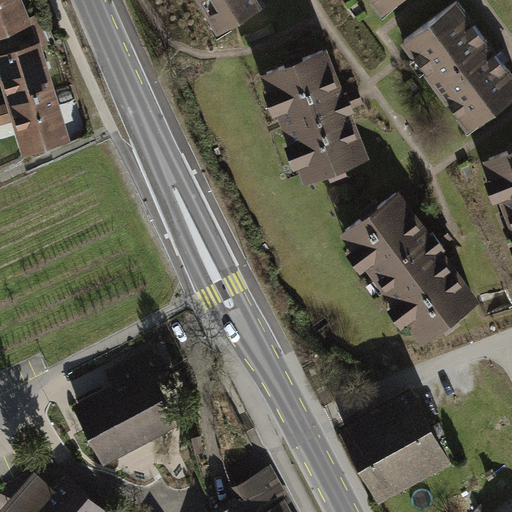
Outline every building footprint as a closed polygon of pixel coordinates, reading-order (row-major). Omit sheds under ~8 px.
[(0,0),(0,30),(25,20),(22,11),(22,8),(22,5),(20,3),(18,2),(17,0),(0,0)] [(202,0),(215,22),(226,16),(229,22),(259,5),(255,0),(202,0)] [(511,74),(456,0),(404,39),(415,54),(423,49),(433,62),(426,68),(463,119),(478,108),(483,115),(511,93),(511,74)] [(35,31),(41,28),(35,15),(29,18),(35,31)] [(41,44),(47,41),(41,28),(35,31),(41,44)] [(0,62),(2,68),(12,102),(50,90),(42,64),(43,62),(42,59),(41,57),(40,55),(37,45),(0,56),(0,62)] [(323,50),(267,71),(273,88),(280,86),(287,103),(280,106),(294,141),(301,138),(307,156),(301,159),(307,176),(363,154),(346,109),(352,106),(347,92),(340,94),(323,50)] [(17,117),(26,147),(64,135),(61,125),(62,123),(62,120),(60,118),(58,117),(50,90),(12,102),(17,117)] [(0,121),(17,117),(12,102),(0,106),(0,121)] [(511,148),(489,157),(496,176),(501,174),(507,190),(503,192),(509,209),(511,208),(511,148)] [(396,192),(345,229),(357,245),(361,242),(371,256),(367,259),(379,274),(383,271),(391,283),(387,286),(398,301),(402,298),(412,312),(408,314),(424,335),(474,298),(437,248),(443,244),(434,231),(428,235),(396,192)] [(125,384),(80,407),(104,453),(170,420),(155,392),(172,383),(156,351),(118,371),(125,384)] [(410,392),(345,427),(379,490),(445,454),(410,392)] [(219,511),(278,511),(276,507),(287,500),(269,468),(232,488),(239,500),(219,511)] [(103,511),(65,478),(34,511),(103,511)]
